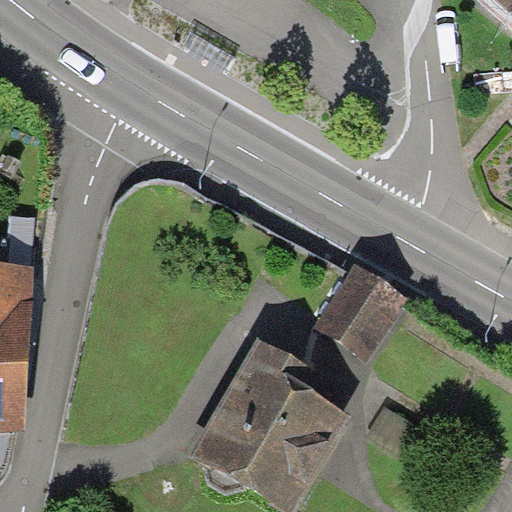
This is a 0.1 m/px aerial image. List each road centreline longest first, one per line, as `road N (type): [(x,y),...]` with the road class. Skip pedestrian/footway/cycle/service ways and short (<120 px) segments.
road 1 (residential): [(136,88),(92,177),(22,511)]
road 2 (primary): [(136,88),(405,240)]
road 3 (residential): [(405,240),(423,209),(432,144),(420,0)]
road 4 (primary): [(16,0),(136,88)]
road 5 (primary): [(405,240),(511,301)]
